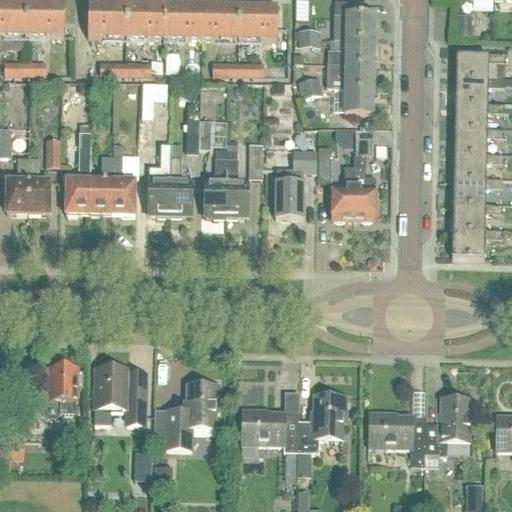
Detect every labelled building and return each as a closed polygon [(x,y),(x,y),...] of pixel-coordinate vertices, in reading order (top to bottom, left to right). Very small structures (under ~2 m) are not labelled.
[(0,8),(0,42),(5,42),(24,43),(24,9),(6,9),(0,8)] [(344,46),(344,47),(373,48),(373,22),(363,22),(364,9),(334,8),(333,22),(344,22),(344,34),(333,34),(333,46),(344,46)] [(24,9),(24,43),(43,43),(62,43),(63,10),(43,10),(24,9)] [(87,11),(86,44),(106,45),(124,45),(125,12),(106,11),(87,11)] [(125,12),(124,45),(143,45),(162,46),(162,12),(144,12),(125,12)] [(162,12),(162,46),(181,46),(199,46),(200,13),(181,13),(162,12)] [(200,13),(199,46),(218,47),(237,47),(238,14),(219,13),(200,13)] [(238,14),(237,47),(256,47),(275,48),(276,14),(256,14),(238,14)] [(470,42),(470,20),(457,20),(457,42),(470,42)] [(297,54),(308,55),(308,37),(297,37),(297,54)] [(318,55),(319,38),(308,37),(308,55),(318,55)] [(344,71),(344,72),(372,72),(373,48),(344,47),(344,58),(327,58),(327,71),(344,71)] [(454,62),(453,85),(486,85),(486,69),(503,69),(503,59),(484,59),(484,62),(454,62)] [(14,84),(14,69),(4,69),(4,84),(14,84)] [(24,69),(14,69),(14,84),(24,84),(24,69)] [(34,69),(24,69),(24,84),(34,84),(34,69)] [(45,69),(34,69),(34,84),(45,84),(45,69)] [(99,84),(109,84),(109,70),(99,70),(99,84)] [(109,84),(119,84),(120,70),(109,70),(109,84)] [(119,84),(130,84),(130,70),(120,70),(119,84)] [(130,84),(140,84),(140,70),(130,70),(130,84)] [(140,70),(140,84),(150,84),(150,70),(140,70)] [(211,84),(222,85),(222,70),(211,70),(211,84)] [(222,85),(232,85),(232,70),(222,70),(222,85)] [(232,85),(242,85),(242,71),(232,70),(232,85)] [(242,85),(252,85),(252,71),(242,71),(242,85)] [(252,71),(252,85),(263,85),(263,71),(252,71)] [(343,95),(343,97),(372,97),(372,72),(344,72),(344,71),(327,71),(327,94),(343,95)] [(317,84),(307,87),(311,103),(321,101),(317,84)] [(453,85),(453,88),(453,109),(485,110),(485,94),(502,94),(502,85),(486,85),(453,85)] [(301,106),(311,103),(307,87),(297,89),(301,106)] [(190,109),(195,99),(195,91),(185,90),(178,102),(190,109)] [(141,94),(141,118),(153,118),(153,113),(157,113),(157,103),(153,103),(153,94),(141,94)] [(234,110),(234,95),(218,95),(219,110),(234,110)] [(372,122),(372,97),(343,97),(343,122),(372,122)] [(453,109),(453,113),(453,135),(485,135),(485,120),(502,120),(502,110),(485,110),(453,109)] [(187,156),(197,156),(198,128),(199,128),(199,119),(188,119),(187,156)] [(33,155),(34,124),(20,124),(19,155),(33,155)] [(198,128),(197,156),(209,156),(209,128),(199,128),(198,128)] [(79,130),(78,165),(76,165),(76,188),(63,188),(63,222),(87,223),(88,188),(88,165),(89,165),(90,141),(90,131),(79,130)] [(453,135),(452,138),(452,160),(485,160),(485,145),(501,145),(501,136),(485,135),(453,135)] [(0,137),(0,164),(7,165),(8,137),(0,137)] [(355,162),(372,162),(372,142),(355,142),(355,162)] [(59,176),(60,147),(45,147),(45,176),(59,176)] [(226,147),(226,156),(225,156),(224,226),(236,226),(236,223),(246,223),(246,192),(235,191),(235,169),(236,169),(237,156),(236,156),(236,147),(226,147)] [(112,151),(112,166),(111,166),(110,223),(132,223),(133,189),(121,189),(121,166),(123,166),(123,151),(112,151)] [(155,225),(167,225),(168,151),(159,151),(159,168),(158,168),(157,190),(146,189),(145,221),(155,222),(155,225)] [(179,190),(179,168),(180,168),(180,151),(168,151),(167,225),(180,225),(180,222),(189,222),(190,190),(179,190)] [(248,152),(248,186),(262,186),(262,152),(248,152)] [(328,191),(329,167),(329,155),(317,154),(317,159),(316,180),(317,180),(316,191),(328,191)] [(212,226),(224,226),(225,156),(215,156),(216,168),(214,168),(213,191),(202,191),(201,222),(212,222),(212,226)] [(302,180),(316,180),(317,159),(292,159),(292,177),(274,177),(273,226),(301,226),(302,180)] [(501,170),(501,164),(501,161),(485,160),(452,160),(452,185),(485,186),(485,169),(494,170),(501,170)] [(353,162),(352,174),(351,227),(373,227),(374,195),(374,184),(362,184),(363,174),(363,162),(355,162),(353,162)] [(99,188),(88,188),(87,223),(110,223),(111,166),(99,165),(99,188)] [(4,221),(26,221),(28,167),(16,167),(16,189),(5,188),(4,221)] [(37,189),(38,167),(28,167),(26,221),(47,222),(48,189),(37,189)] [(330,226),(351,227),(352,174),(342,174),(342,194),(330,194),(330,226)] [(501,186),(494,186),(485,186),(452,185),(451,211),(484,211),(484,195),(500,196),(501,186)] [(451,211),(451,214),(451,235),(483,236),(484,220),(500,220),(500,211),(484,211),(451,211)] [(500,246),(500,240),(500,236),(483,236),(451,235),(451,265),(483,266),(483,246),(500,246)] [(50,374),(50,392),(45,392),(45,407),(41,407),(41,420),(46,426),(54,426),(58,421),(72,421),(72,409),(75,409),(76,395),(82,395),(83,379),(75,379),(75,375),(50,374)] [(124,417),(124,434),(143,434),(144,380),(127,380),(127,376),(93,375),(92,432),(110,433),(110,421),(122,422),(122,417),(124,417)] [(186,418),(166,418),(165,458),(191,458),(191,436),(214,437),(215,420),(217,420),(218,393),(186,393),(186,418)] [(301,468),(300,461),(318,462),(319,447),(342,448),(342,431),(344,432),(345,404),(313,404),(312,429),(297,429),(296,468),(301,468)] [(438,476),(438,463),(445,463),(445,450),(468,451),(469,434),(472,434),(472,407),(440,406),(440,432),(425,432),(424,463),(424,475),(438,476)] [(15,416),(15,437),(27,437),(27,416),(15,416)] [(296,468),(297,429),(297,421),(260,421),(260,418),(241,418),(240,452),(283,453),(283,461),(285,461),(284,466),(296,467),(296,468)] [(424,475),(424,463),(425,432),(425,425),(386,424),(386,421),(368,421),(368,455),(410,456),(409,475),(424,475)] [(511,423),(496,424),(495,458),(511,458),(511,423)] [(23,444),(0,444),(0,467),(23,468),(23,444)] [(151,487),(152,459),(134,459),(133,487),(151,487)]
